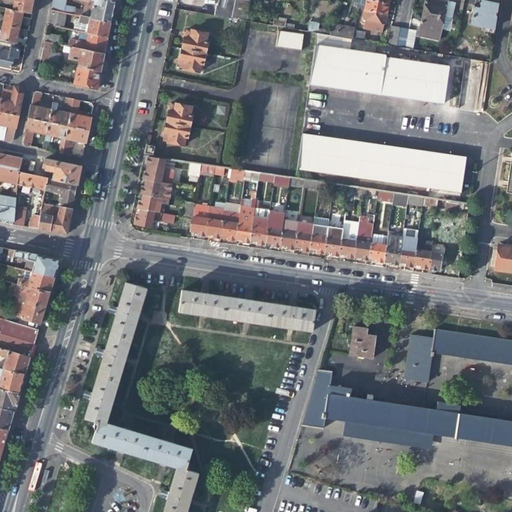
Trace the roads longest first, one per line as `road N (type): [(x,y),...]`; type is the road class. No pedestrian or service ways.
road 1 (residential): [(266,511),(330,278)]
road 2 (residential): [(91,246),(330,278)]
road 3 (primary): [(91,246),(34,439)]
road 4 (residential): [(330,278),(511,305)]
road 5 (residential): [(141,511),(140,486),(34,439)]
